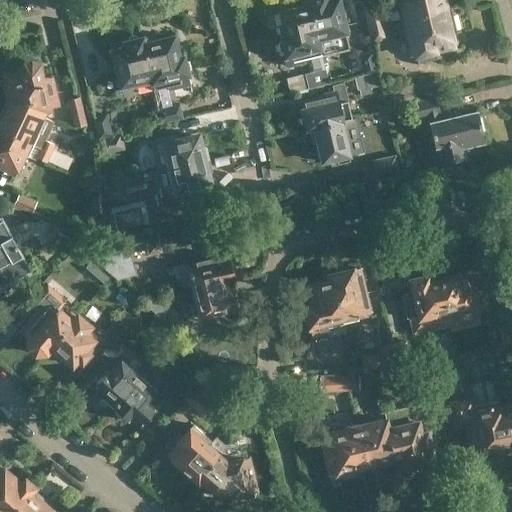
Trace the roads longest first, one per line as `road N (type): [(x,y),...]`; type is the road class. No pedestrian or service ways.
road 1 (residential): [(301,511),(273,374),(274,279),(286,249),(488,199)]
road 2 (residential): [(269,192),(219,0)]
road 3 (residential): [(0,387),(148,511)]
